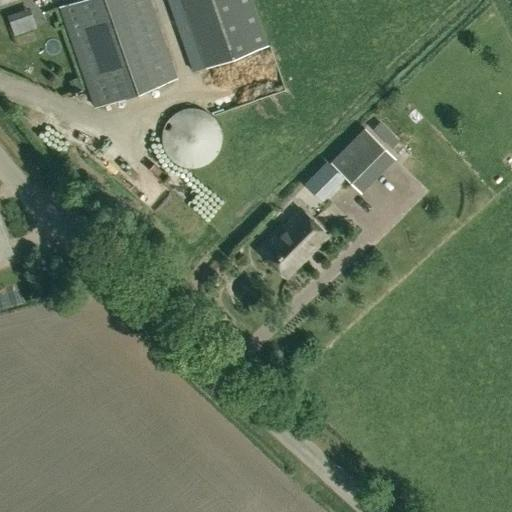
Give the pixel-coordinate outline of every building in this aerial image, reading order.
[(149,0),(77,0),(62,5),(97,107),(177,79),(149,0)] [(265,42),(253,0),(188,0),(204,59),(265,42)] [(33,4),(13,13),(21,31),(40,22),(33,4)] [(162,128),(161,138),(162,148),(167,156),(174,163),(183,167),(193,168),(203,166),(212,160),(218,152),(221,142),(220,132),(217,123),(211,115),(202,110),(193,108),(183,109),(174,113),(167,119),(162,128)] [(332,162),(360,191),(395,156),(366,128),(332,162)] [(328,165),(310,183),(324,197),(342,179),(328,165)] [(194,193),(216,213),(228,200),(206,180),(194,193)] [(260,250),(286,275),(327,234),(302,209),(260,250)] [(0,257),(10,254),(0,225),(0,257)]
